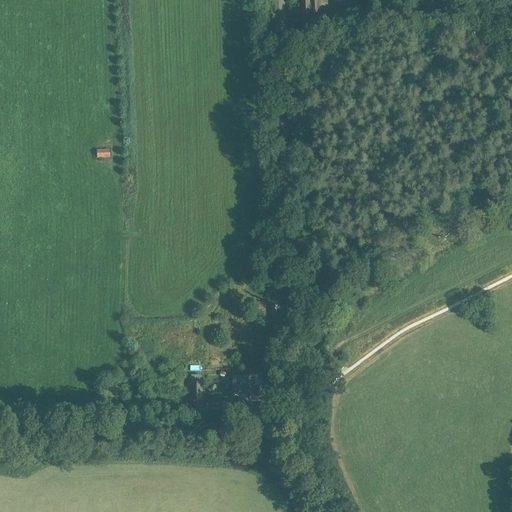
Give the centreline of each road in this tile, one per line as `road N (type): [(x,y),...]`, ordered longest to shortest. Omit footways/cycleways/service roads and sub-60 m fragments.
road 1 (unclassified): [(331,511),(296,422),(282,0)]
road 2 (track): [(0,437),(298,429)]
road 3 (track): [(511,222),(457,237),(368,291),(304,411)]
road 4 (track): [(511,259),(335,346)]
road 5 (unknown): [(511,110),(495,97),(474,26),(452,0)]
